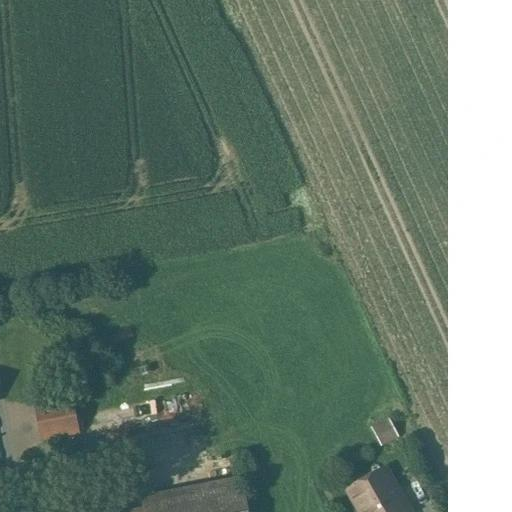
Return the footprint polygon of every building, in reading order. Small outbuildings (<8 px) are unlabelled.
[(71,405),(37,412),(43,440),(77,433),(71,405)] [(388,421),(372,430),(381,445),(397,438),(388,421)] [(57,444),(44,447),(47,459),(59,457),(57,444)] [(385,471),(348,492),(359,511),(406,511),(393,488),(395,487),(385,471)] [(246,511),(242,491),(143,511),(142,511),(246,511)]
